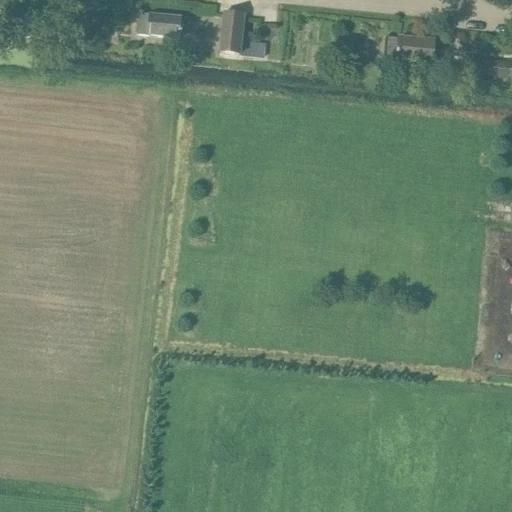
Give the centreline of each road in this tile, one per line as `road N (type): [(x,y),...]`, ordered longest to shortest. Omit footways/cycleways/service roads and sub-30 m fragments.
road 1 (tertiary): [(511,13),(373,0)]
road 2 (track): [(0,491),(120,504),(119,511)]
